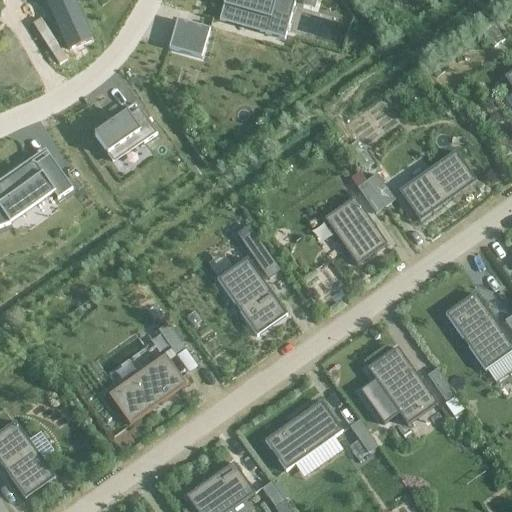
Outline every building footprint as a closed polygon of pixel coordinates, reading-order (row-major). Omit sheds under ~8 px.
[(67,0),(49,8),(66,44),(87,34),(71,0),(67,0)] [(225,0),(219,22),(284,41),(296,0),(225,0)] [(177,22),(169,51),(201,60),(210,31),(177,22)] [(139,110),(96,140),(114,165),(157,135),(139,110)] [(455,154),(399,194),(420,224),(477,184),(455,154)] [(0,229),(10,226),(53,195),(58,202),(72,191),(48,156),(35,165),(34,165),(34,164),(33,164),(32,164),(32,165),(0,187),(0,186),(0,229)] [(367,183),(385,209),(395,202),(377,176),(367,183)] [(385,209),(367,183),(357,190),(376,216),(385,209)] [(324,220),(357,268),(387,247),(354,199),(324,220)] [(249,228),(237,236),(269,281),(281,273),(249,228)] [(201,258),(209,270),(221,262),(212,250),(201,258)] [(287,317),(247,260),(217,282),(257,338),(287,317)] [(445,316),(485,373),(511,354),(511,347),(475,295),(445,316)] [(511,312),(502,319),(511,333),(511,312)] [(159,333),(177,360),(187,353),(168,327),(159,333)] [(376,383),(361,393),(384,426),(399,416),(408,428),(437,406),(398,350),(368,371),(376,383)] [(186,387),(165,357),(108,397),(130,427),(186,387)] [(427,377),(445,404),(455,397),(437,371),(427,377)] [(455,399),(445,406),(454,419),(464,412),(455,399)] [(265,443),(286,473),(343,433),(322,403),(265,443)] [(349,429),(368,455),(377,448),(359,422),(349,429)] [(15,424),(0,434),(0,465),(25,502),(55,480),(42,461),(53,453),(40,435),(29,443),(15,424)] [(234,465),(186,499),(195,511),(231,511),(255,495),(234,465)] [(285,503),(271,484),(262,491),(275,510),(285,503)]
